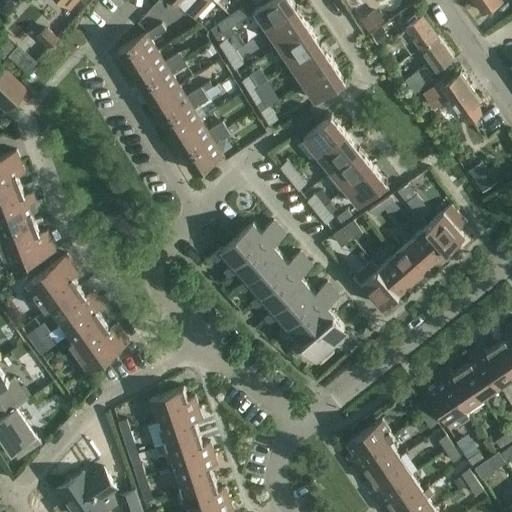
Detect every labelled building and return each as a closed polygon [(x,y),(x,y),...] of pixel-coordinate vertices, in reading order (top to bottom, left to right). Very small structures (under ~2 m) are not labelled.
[(182,0),(197,14),(209,0),(182,0)] [(268,0),(255,9),(255,10),(267,27),(298,7),(293,0),(268,0)] [(475,0),(483,11),(499,0),(475,0)] [(230,15),(236,23),(249,14),(242,5),(230,14),(230,15)] [(298,7),(267,27),(279,45),(310,25),(298,7)] [(377,8),(362,17),(370,30),(385,20),(377,8)] [(414,38),(421,47),(439,35),(424,13),(406,26),(407,28),(400,34),(407,43),(414,38)] [(218,23),(212,27),(211,27),(217,36),(236,23),(230,15),(230,14),(218,22),(218,23)] [(119,48),(130,66),(158,49),(151,38),(166,28),(162,22),(147,31),(119,48)] [(36,35),(48,47),(58,36),(46,24),(36,35)] [(310,25),(279,45),(291,63),(322,43),(310,25)] [(372,33),(380,47),(393,39),(384,25),(372,33)] [(237,31),(229,36),(236,48),(245,43),(237,31)] [(1,33),(0,34),(0,55),(2,57),(14,44),(1,33)] [(417,93),(434,82),(429,75),(439,69),(455,57),(439,35),(421,47),(423,49),(418,53),(426,64),(406,78),(417,93)] [(220,42),(228,54),(236,48),(229,36),(220,42)] [(212,42),(203,47),(208,56),(217,50),(212,42)] [(322,43),(291,63),(304,81),(334,61),(322,43)] [(245,62),(236,48),(228,54),(236,67),(245,62)] [(158,49),(130,66),(140,82),(141,83),(184,56),(183,56),(180,51),(165,60),(158,49)] [(184,56),(141,83),(151,99),(151,100),(179,83),(173,73),(188,63),(184,56)] [(334,61),(304,81),(316,99),(346,79),(337,65),(334,61)] [(3,68),(0,71),(0,103),(5,108),(24,88),(3,68)] [(477,103),(481,100),(461,71),(445,82),(443,78),(425,91),(435,106),(452,94),(471,121),(483,112),(477,103)] [(243,78),(251,91),(260,85),(252,73),(243,78)] [(179,83),(151,100),(162,117),(171,111),(191,99),(205,90),(202,85),(187,94),(186,95),(179,83)] [(268,98),(260,85),(251,91),(259,104),(268,98)] [(171,111),(162,117),(173,135),(201,118),(194,107),(195,107),(209,98),(206,92),(205,90),(191,99),(171,111)] [(262,110),(270,122),(279,117),(271,104),(262,110)] [(304,136),(318,153),(347,130),(333,113),(304,136)] [(201,118),(173,135),(175,138),(176,140),(184,153),(227,127),(223,120),(209,129),(208,129),(203,121),(202,119),(201,118)] [(235,122),(227,127),(231,132),(239,127),(235,122)] [(227,127),(184,153),(195,171),(223,154),(216,142),(231,132),(227,127)] [(347,130),(318,153),(332,170),(360,147),(347,130)] [(360,147),(332,170),(346,186),(367,169),(374,163),(360,147)] [(17,149),(0,155),(0,192),(21,184),(21,183),(17,173),(25,170),(17,149)] [(281,165),(290,176),(298,169),(289,158),(281,165)] [(367,169),(346,186),(360,204),(368,197),(371,201),(389,188),(386,183),(388,181),(374,163),(367,169)] [(300,188),(301,188),(308,181),(298,169),(290,176),(300,188)] [(491,170),(477,180),(484,190),(486,188),(492,184),(495,182),(498,180),(491,170)] [(399,188),(404,195),(407,199),(417,193),(414,189),(409,182),(399,188)] [(21,184),(0,192),(0,213),(36,199),(33,190),(25,193),(21,184)] [(321,187),(316,191),(326,203),(330,198),(321,187)] [(308,198),(317,210),(326,203),(316,191),(308,198)] [(390,193),(380,201),(385,207),(396,200),(390,193)] [(36,199),(0,213),(0,225),(3,234),(36,221),(32,211),(40,208),(36,199)] [(376,214),(385,207),(380,201),(370,207),(376,214)] [(327,222),(328,221),(335,215),(326,203),(317,210),(327,222)] [(428,223),(449,248),(466,233),(461,228),(468,221),(452,203),(428,223)] [(349,231),(354,236),(363,230),(360,225),(355,218),(344,225),(349,231)] [(221,245),(212,253),(217,258),(226,251),(234,261),(237,264),(280,225),(275,219),(262,230),(254,221),(223,247),(221,245)] [(3,234),(0,235),(0,243),(10,268),(56,250),(48,228),(40,231),(36,221),(3,234)] [(411,238),(433,262),(449,248),(428,223),(411,238)] [(237,264),(234,261),(226,268),(230,274),(239,266),(248,276),(250,279),(281,252),(273,243),(286,231),(280,225),(237,264)] [(334,232),(340,239),(343,244),(354,236),(349,231),(344,225),(334,232)] [(395,252),(416,276),(433,262),(411,238),(395,252)] [(250,279),(248,276),(239,284),(244,289),(253,281),(261,291),(264,294),(308,256),(302,250),(289,261),(281,252),(250,279)] [(67,252),(27,282),(47,309),(52,306),(80,285),(74,276),(81,271),(67,252)] [(379,266),(400,291),(416,276),(395,252),(379,266)] [(264,294),(261,291),(253,299),(257,305),(266,297),(275,307),(277,309),(308,283),(300,274),(313,262),(308,256),(264,294)] [(371,261),(353,277),(360,284),(363,281),(383,305),(400,291),(379,266),(377,267),(371,261)] [(275,307),(266,314),(271,320),(279,312),(288,322),(291,325),(335,286),(329,280),(316,292),(308,283),(277,309),(275,307)] [(80,285),(52,306),(63,322),(99,297),(93,289),(86,294),(80,285)] [(291,325),(288,322),(279,330),(284,335),(293,328),(302,338),(304,340),(335,313),(327,305),(340,293),(335,286),(291,325)] [(99,297),(63,322),(75,338),(104,317),(98,309),(104,304),(99,297)] [(304,340),(302,338),(293,345),(298,351),(306,343),(318,356),(338,338),(346,348),(357,339),(335,313),(304,340)] [(75,338),(70,342),(90,369),(130,340),(117,322),(110,327),(104,318),(104,317),(75,338)] [(497,344),(511,366),(511,330),(508,324),(501,329),(507,337),(497,344)] [(27,333),(34,342),(42,337),(35,327),(27,333)] [(34,342),(42,352),(49,347),(42,337),(34,342)] [(474,347),(500,386),(511,378),(511,380),(511,366),(497,344),(489,350),(483,341),(474,347)] [(463,367),(483,397),(500,386),(474,347),(467,352),(473,360),(463,367)] [(52,358),(51,363),(54,366),(59,368),(63,365),(64,360),(61,356),(56,355),(52,358)] [(0,363),(0,400),(20,387),(21,386),(23,385),(15,374),(10,378),(0,363)] [(449,364),(441,370),(465,407),(466,406),(467,407),(482,397),(483,397),(463,367),(455,373),(449,364)] [(428,389),(453,425),(469,414),(469,413),(469,412),(470,411),(467,407),(466,406),(465,407),(441,370),(433,375),(438,382),(428,389)] [(20,387),(0,400),(0,427),(1,429),(13,448),(19,456),(42,441),(37,432),(18,404),(30,396),(23,385),(21,386),(20,387)] [(151,396),(159,420),(199,406),(195,395),(188,397),(184,385),(151,396)] [(417,404),(424,415),(432,409),(425,399),(417,404)] [(159,420),(166,442),(200,431),(196,420),(203,417),(199,406),(159,420)] [(431,425),(439,420),(432,409),(424,415),(430,424),(431,425)] [(424,415),(414,421),(420,431),(430,424),(424,415)] [(119,420),(123,432),(132,429),(127,417),(119,420)] [(355,450),(348,455),(353,462),(354,464),(390,439),(395,436),(383,417),(348,440),(355,450)] [(127,443),(136,440),(132,429),(123,432),(127,443)] [(166,442),(174,465),(214,452),(211,440),(203,443),(200,431),(166,442)] [(496,438),(501,445),(502,446),(511,440),(507,431),(496,438)] [(440,438),(447,449),(455,443),(448,432),(440,438)] [(472,437),(460,445),(468,457),(469,457),(480,449),(472,437)] [(390,439),(354,464),(358,471),(365,466),(371,475),(400,455),(390,439)] [(454,460),(462,454),(455,443),(447,449),(454,460)] [(511,452),(508,447),(501,452),(508,461),(511,458),(511,452)] [(480,449),(469,457),(469,458),(475,465),(485,458),(486,457),(480,449)] [(499,450),(486,458),(493,468),(506,459),(499,450)] [(174,465),(179,481),(181,488),(202,481),(215,477),(211,465),(218,463),(214,452),(174,465)] [(371,475),(375,481),(377,484),(370,488),(376,496),(398,481),(412,472),(400,455),(371,475)] [(134,465),(138,477),(147,474),(143,462),(134,465)] [(84,470),(59,487),(66,497),(66,498),(75,511),(108,511),(107,510),(121,501),(124,511),(145,511),(137,487),(136,487),(121,492),(118,488),(104,466),(88,477),(84,470)] [(463,472),(469,481),(470,482),(478,477),(471,466),(462,471),(463,472)] [(398,481),(376,496),(381,504),(388,500),(394,509),(395,509),(424,490),(423,489),(412,472),(398,481)] [(463,472),(454,478),(460,488),(470,482),(469,481),(463,472)] [(142,489),(142,488),(151,485),(147,474),(138,477),(142,489)] [(181,488),(189,511),(230,497),(226,486),(219,488),(215,477),(202,481),(181,488)] [(485,488),(481,481),(478,477),(470,482),(477,493),(485,488)] [(396,511),(425,511),(435,506),(428,495),(434,492),(430,486),(424,490),(395,509),(396,511)] [(233,508),(230,497),(189,511),(226,511),(233,508)]
